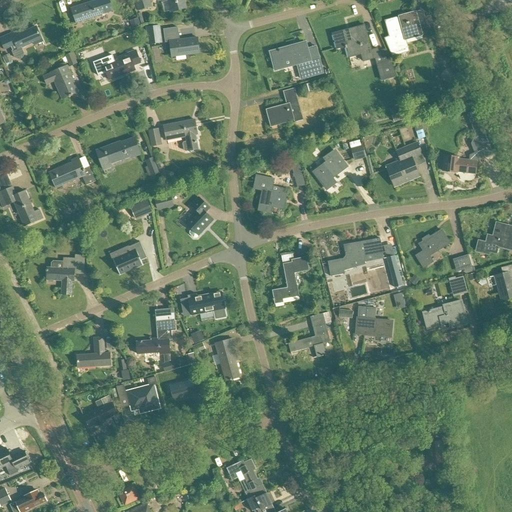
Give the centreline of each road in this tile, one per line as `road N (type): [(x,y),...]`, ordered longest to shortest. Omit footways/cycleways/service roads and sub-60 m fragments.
road 1 (residential): [(240,248),(320,224),(511,192)]
road 2 (residential): [(0,158),(130,101),(189,85),(236,86)]
road 3 (unclassified): [(278,420),(511,358)]
road 4 (unclassified): [(73,477),(278,420)]
road 5 (residential): [(48,329),(240,248)]
road 6 (residential): [(240,248),(278,420)]
road 7 (residential): [(236,86),(231,154),(240,248)]
road 8 (unclassified): [(511,142),(450,0)]
